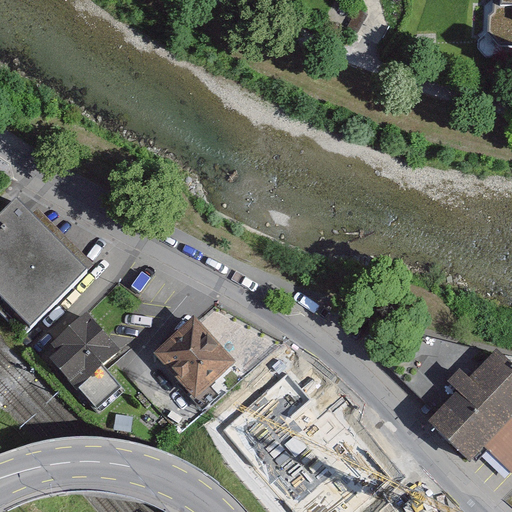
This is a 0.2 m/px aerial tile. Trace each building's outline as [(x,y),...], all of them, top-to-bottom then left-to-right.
[(511,0),(494,0),(492,29),(509,46),(511,47),(511,0)] [(101,282),(30,207),(0,234),(0,309),(34,345),(101,282)] [(126,350),(90,311),(40,356),(94,415),(122,389),(105,370),(126,350)] [(235,364),(195,320),(154,357),(193,401),(235,364)] [(511,358),(419,335),(387,370),(437,414),(427,425),(472,466),(486,450),(511,474),(511,358)] [(300,398),(272,363),(247,384),(303,452),(328,435),(346,418),(337,408),(317,384),(300,398)] [(356,390),(337,408),(346,418),(328,435),(339,447),(327,453),(337,464),(322,478),(350,509),(372,489),(388,506),(429,469),(356,390)]
